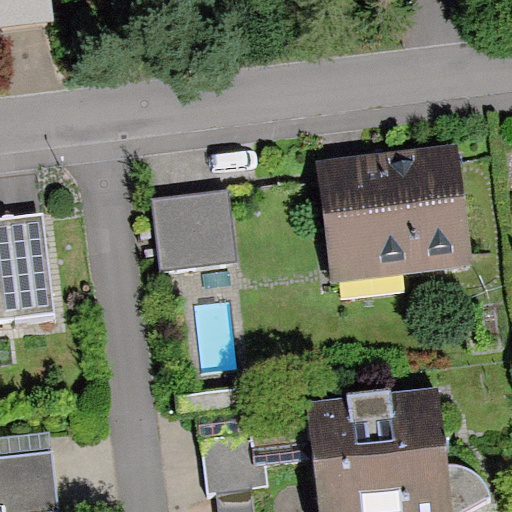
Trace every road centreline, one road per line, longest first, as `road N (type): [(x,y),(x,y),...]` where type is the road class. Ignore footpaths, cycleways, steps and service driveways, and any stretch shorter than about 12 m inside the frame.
road 1 (residential): [(99,118),(511,70)]
road 2 (residential): [(99,118),(141,511)]
